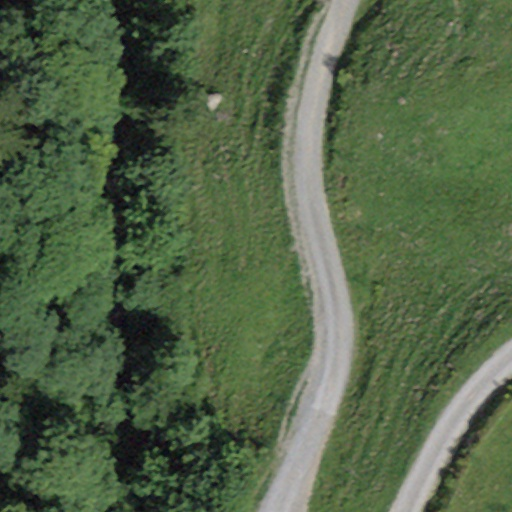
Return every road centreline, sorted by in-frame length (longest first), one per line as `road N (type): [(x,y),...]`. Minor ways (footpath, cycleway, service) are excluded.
road 1 (track): [(368,0),(317,121),(353,379),(301,511)]
road 2 (track): [(430,511),(511,347)]
